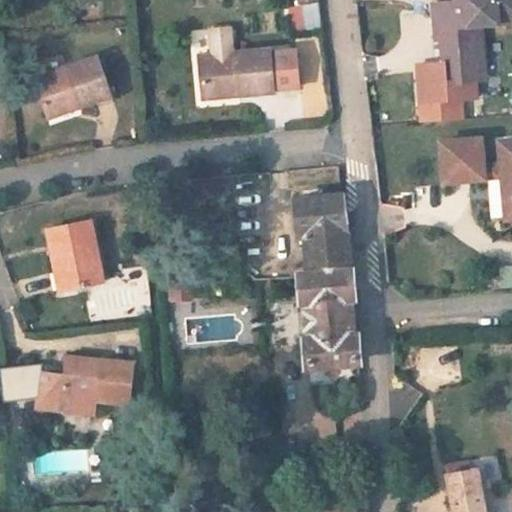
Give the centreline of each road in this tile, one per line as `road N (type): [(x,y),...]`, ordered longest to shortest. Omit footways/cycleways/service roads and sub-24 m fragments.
road 1 (residential): [(353,139),(49,171),(0,184)]
road 2 (unclassified): [(369,316),(385,511)]
road 3 (unclassified): [(353,139),(369,316)]
road 4 (residential): [(369,316),(511,307)]
road 5 (unclassified): [(338,0),(353,139)]
